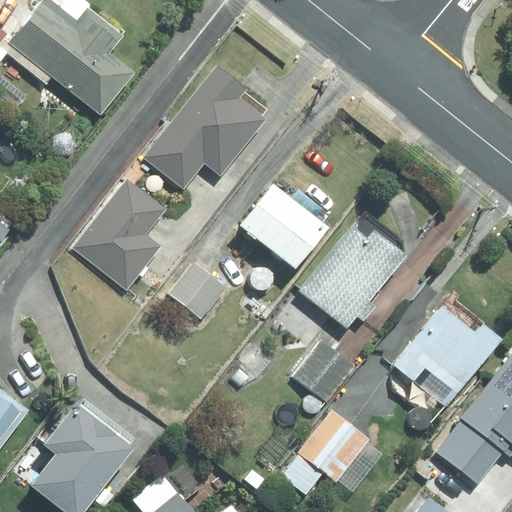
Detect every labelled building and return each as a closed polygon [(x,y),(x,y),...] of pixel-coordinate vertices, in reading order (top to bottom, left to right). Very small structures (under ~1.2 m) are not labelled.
[(82,102),(60,131),(79,146),(103,116),(97,111),(129,69),(104,49),(118,32),(82,3),(71,17),(50,0),(35,0),(3,41),(0,38),(0,36),(3,32),(0,29),(0,55),(3,51),(9,56),(0,67),(0,95),(15,107),(37,78),(43,83),(49,76),(82,102)] [(195,104),(152,164),(169,176),(177,165),(194,177),(208,157),(216,162),(242,126),(205,99),(199,106),(195,104)] [(40,160),(32,170),(39,176),(48,166),(40,160)] [(318,220),(263,177),(231,217),(286,261),(318,220)] [(170,190),(146,219),(177,244),(201,215),(170,190)] [(363,296),(399,250),(368,225),(361,234),(345,221),(293,286),(342,325),(352,312),(359,318),(371,303),(363,296)] [(190,260),(165,292),(198,318),(223,287),(190,260)] [(436,302),(389,363),(441,403),(494,335),(476,322),(471,329),(436,302)] [(249,335),(232,358),(250,371),(267,348),(249,335)] [(317,338),(289,374),(322,400),(351,365),(317,338)] [(511,352),(434,451),(478,485),(504,451),(511,456),(511,454),(511,352)] [(0,435),(22,408),(0,390),(0,435)] [(37,439),(48,449),(24,480),(65,511),(72,511),(126,441),(69,398),(37,439)] [(296,451),(278,473),(301,492),(319,469),(331,479),(365,436),(328,407),(294,450),(296,451)] [(274,428),(259,447),(275,459),(290,440),(274,428)] [(188,511),(172,491),(144,511),(207,511),(206,511),(188,511)] [(416,511),(448,511),(429,497),(416,511)]
